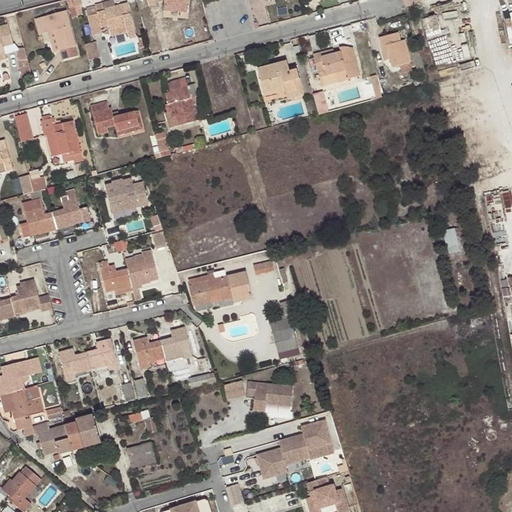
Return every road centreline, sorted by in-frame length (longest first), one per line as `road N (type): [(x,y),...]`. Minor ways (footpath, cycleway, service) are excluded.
road 1 (residential): [(390,2),(0,104)]
road 2 (residential): [(224,511),(215,482),(111,511)]
